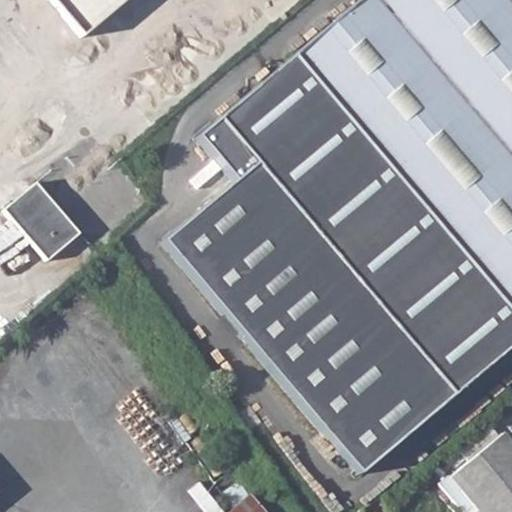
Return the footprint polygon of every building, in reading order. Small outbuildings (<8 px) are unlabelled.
[(47,0),(80,37),(124,0),(47,0)] [(355,476),(511,343),(511,0),(357,0),(193,138),(231,182),(159,243),(355,476)] [(76,234),(33,183),(1,210),(44,262),(76,234)] [(143,368),(122,338),(88,361),(108,392),(143,368)] [(167,421),(182,443),(190,437),(175,415),(167,421)] [(488,426),(458,451),(466,461),(496,436),(488,426)] [(511,511),(511,449),(499,433),(496,436),(466,461),(447,477),(471,507),(465,511),(511,511)] [(223,491),(234,507),(247,496),(238,481),(223,491)] [(261,511),(247,496),(234,507),(228,511),(261,511)]
